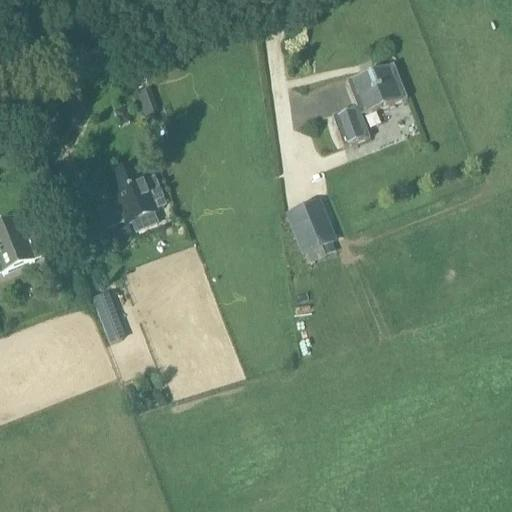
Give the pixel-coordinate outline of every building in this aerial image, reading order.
[(356,113),(331,123),(343,152),(369,142),(361,120),(406,102),(393,68),(346,86),(356,113)] [(141,112),(154,107),(148,92),(135,97),(141,112)] [(161,163),(162,162),(178,156),(172,142),(156,148),(161,163)] [(94,204),(75,212),(92,252),(110,244),(106,233),(123,226),(123,228),(129,226),(133,237),(156,228),(152,216),(155,215),(155,213),(165,209),(153,180),(143,185),(137,171),(108,183),(115,201),(113,202),(114,205),(97,212),(94,204)] [(316,206),(288,217),(304,256),(305,256),(309,266),(325,260),(321,249),(332,245),(316,206)] [(0,270),(0,271),(3,276),(3,277),(33,265),(45,261),(33,231),(21,235),(15,221),(0,226),(0,270)] [(108,348),(123,342),(105,297),(91,303),(108,348)]
